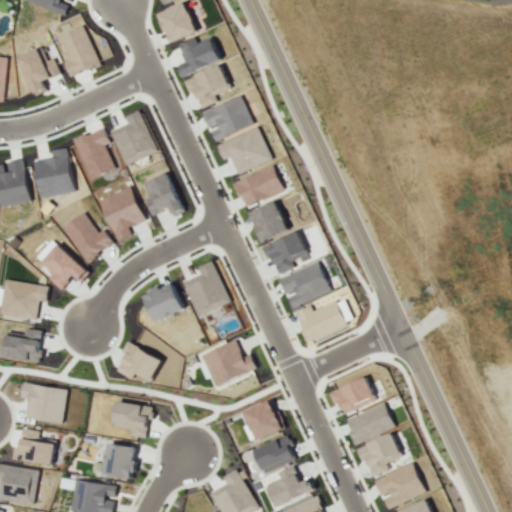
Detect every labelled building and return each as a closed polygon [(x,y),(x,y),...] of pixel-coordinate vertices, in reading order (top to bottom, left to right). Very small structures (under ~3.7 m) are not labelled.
[(347,325),(337,300),(313,310),(311,305),(295,312),(308,342),(347,325)] [(250,354),(244,357),(236,339),(202,354),(216,386),(257,369),(250,354)] [(330,392),(335,404),(340,402),(345,413),(377,400),(367,376),(330,392)] [(62,423),(67,388),(23,382),(22,397),(28,398),(25,418),(62,423)] [(244,410),(257,441),(284,429),(270,398),(244,410)] [(113,425),(130,428),(129,435),(146,437),(149,418),(152,418),(154,407),(117,400),(113,425)] [(345,420),(355,443),(395,426),(385,403),(345,420)] [(13,459),(52,465),(56,439),(39,437),(40,431),(23,428),(20,449),(15,448),(13,459)] [(369,466),(402,454),(394,433),(361,445),(369,466)] [(254,451),(263,471),(296,456),(286,435),(254,451)] [(134,478),(137,459),(135,459),(137,447),(108,443),(105,463),(94,461),(93,473),(134,478)] [(388,507),(426,493),(415,463),(375,478),(381,496),(384,496),(388,507)] [(220,511),(239,511),(256,504),(238,468),(223,476),(227,484),(210,492),(220,511)] [(316,490),(310,478),(301,482),(297,472),(266,486),(276,508),(316,490)] [(111,511),(115,511),(116,483),(74,481),(73,511),(111,511)]
